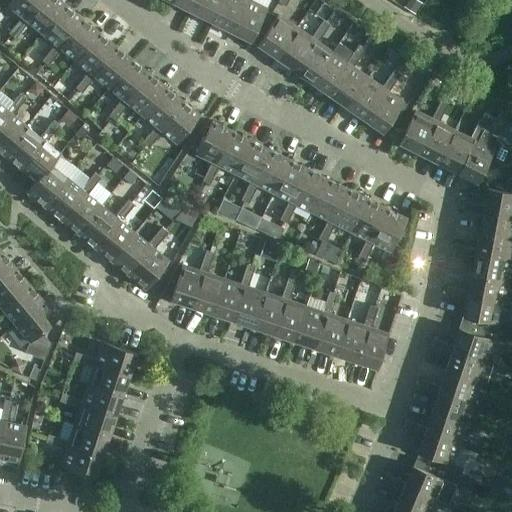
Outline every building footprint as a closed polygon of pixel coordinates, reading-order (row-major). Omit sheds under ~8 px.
[(41,0),(12,0),(9,4),(23,16),(16,24),(22,30),(29,21),(26,19),(41,0)] [(41,0),(26,19),(29,21),(42,32),(65,5),(58,0),(41,0)] [(173,0),(172,2),(192,12),(197,0),(173,0)] [(197,0),(192,12),(211,21),(221,0),(197,0)] [(221,0),(211,21),(230,31),(245,0),(221,0)] [(245,0),(230,31),(250,41),(266,9),(250,1),(250,0),(245,0)] [(65,5),(42,32),(56,43),(49,52),(56,57),(62,49),(59,46),(81,19),(65,5)] [(276,57),(296,28),(278,15),(258,45),(276,57)] [(59,46),(62,49),(76,60),(98,33),(81,19),(59,46)] [(324,34),(330,25),(323,20),(317,29),(324,34)] [(15,39),(22,30),(16,24),(8,34),(15,39)] [(314,40),(311,38),(296,28),(276,57),(294,70),(314,40)] [(311,82),(332,53),(318,43),(324,34),(317,29),(311,38),(314,40),(294,70),(311,82)] [(115,46),(98,33),(76,60),(89,71),(83,79),(89,84),(96,76),(93,74),(115,46)] [(311,82),(329,95),(349,65),(346,63),(352,54),(353,53),(339,44),(332,53),(311,82)] [(353,53),(352,54),(359,59),(365,50),(358,45),(353,53)] [(96,76),(109,87),(132,60),(115,46),(93,74),(96,76)] [(42,61),(48,66),(56,57),(49,52),(42,61)] [(329,95),(347,107),(367,78),(353,67),(359,59),(352,54),(346,63),(349,65),(329,95)] [(122,112),(129,104),(126,101),(148,74),(132,60),(109,87),(123,98),(116,107),(122,112)] [(395,83),(401,75),(394,70),(388,79),(395,83)] [(165,87),(148,74),(126,101),(129,104),(143,115),(165,87)] [(347,107),(364,119),(385,90),(381,87),(367,78),(347,107)] [(83,79),(75,88),(82,93),(89,84),(83,79)] [(388,92),(395,83),(388,79),(381,87),(385,90),(364,119),(383,132),(403,103),(388,92)] [(156,139),(163,131),(159,128),(182,101),(165,87),(143,115),(156,126),(149,134),(156,139)] [(459,92),(455,100),(465,105),(469,97),(459,92)] [(19,107),(26,99),(20,93),(13,102),(19,107)] [(443,113),(448,104),(441,100),(436,110),(443,113)] [(163,131),(176,143),(199,115),(182,101),(159,128),(163,131)] [(13,102),(6,110),(9,113),(0,123),(0,151),(4,154),(26,126),(13,115),(19,107),(13,102)] [(0,123),(9,113),(6,110),(0,104),(0,123)] [(116,107),(109,115),(115,121),(122,112),(116,107)] [(436,110),(431,119),(435,121),(419,153),(438,163),(454,131),(438,123),(443,113),(436,110)] [(431,119),(415,111),(399,143),(419,153),(435,121),(431,119)] [(487,123),(490,125),(494,118),(484,113),(481,120),(479,119),(474,129),(482,133),(487,123)] [(53,134),(60,126),(53,121),(47,129),(53,134)] [(214,175),(219,165),(216,164),(232,131),(212,121),(196,153),(212,161),(207,171),(214,175)] [(494,127),(490,125),(487,123),(482,133),(474,129),(469,138),(473,140),(457,172),(477,182),(483,172),(485,173),(511,162),(511,149),(507,143),(498,138),(491,134),(494,127)] [(4,154),(20,168),(43,140),(40,137),(26,126),(4,154)] [(75,135),(81,140),(88,132),(82,126),(75,135)] [(20,168),(36,181),(37,181),(51,164),(51,165),(60,154),(46,143),(53,134),(47,129),(40,137),(43,140),(20,168)] [(251,141),(232,131),(216,164),(219,165),(235,173),(251,141)] [(438,163),(457,172),(473,140),(469,138),(454,131),(438,163)] [(142,143),(149,148),(156,139),(149,134),(142,143)] [(271,151),(251,141),(235,173),(250,181),(245,190),(253,194),(258,185),(254,183),(271,151)] [(290,160),(271,151),(254,183),(258,185),(274,193),(290,160)] [(106,165),(116,173),(122,166),(112,158),(106,165)] [(309,170),(290,160),(274,193),(289,200),(284,210),(292,213),(297,204),(293,202),(309,170)] [(68,178),(51,165),(51,164),(37,181),(36,181),(27,192),(45,206),(68,178)] [(328,180),(309,170),(293,202),(297,204),(312,212),(328,180)] [(210,185),(214,175),(207,171),(202,181),(210,185)] [(94,186),(101,178),(94,173),(88,181),(94,186)] [(45,206),(61,220),(84,192),(81,189),(68,178),(45,206)] [(474,204),(472,212),(483,214),(484,210),(511,215),(511,178),(507,180),(505,191),(488,188),(484,206),(474,204)] [(348,189),(328,180),(312,212),(328,220),(323,229),(330,233),(335,223),(332,222),(348,189)] [(88,181),(81,189),(84,192),(61,220),(78,234),(101,205),(88,194),(94,186),(88,181)] [(367,199),(348,189),(332,222),(335,223),(351,231),(367,199)] [(241,200),(248,204),(253,194),(245,190),(241,200)] [(386,209),(367,199),(351,231),(366,239),(361,248),(369,252),(374,243),(370,241),(386,209)] [(134,205),(128,200),(121,208),(128,214),(134,205)] [(462,210),(472,212),(474,204),(463,202),(462,210)] [(118,219),(115,216),(101,205),(78,234),(95,247),(118,219)] [(95,247),(112,261),(134,233),(121,222),(128,214),(121,208),(115,216),(118,219),(95,247)] [(406,219),(386,209),(370,241),(374,243),(390,251),(406,219)] [(287,223),(292,213),(284,210),(279,219),(287,223)] [(511,215),(484,210),(483,214),(480,231),(511,237),(511,215)] [(161,241),(168,233),(161,227),(155,236),(161,241)] [(318,239),(325,243),(330,233),(323,229),(318,239)] [(464,255),(475,257),(476,253),(511,259),(511,255),(511,253),(511,237),(480,231),(476,249),(466,247),(464,255)] [(112,261),(128,275),(151,247),(148,244),(134,233),(112,261)] [(155,236),(148,244),(151,247),(128,275),(145,288),(168,261),(154,249),(161,241),(155,236)] [(264,241),(259,256),(275,261),(280,247),(264,241)] [(455,245),(454,251),(453,253),(464,255),(466,247),(455,245)] [(364,262),(369,252),(361,248),(357,258),(364,262)] [(214,253),(206,251),(202,261),(210,264),(214,253)] [(0,252),(0,281),(15,268),(1,252),(0,252)] [(475,257),(471,274),(507,280),(511,281),(511,259),(476,253),(475,257)] [(203,273),(192,307),(212,313),(223,279),(207,274),(210,264),(202,261),(199,271),(203,273)] [(178,264),(160,296),(192,307),(203,273),(199,271),(178,264)] [(251,277),(255,267),(247,264),(243,275),(251,277)] [(0,314),(4,311),(2,308),(29,285),(15,268),(0,281),(0,314)] [(456,297),(467,299),(467,295),(509,303),(509,299),(504,298),(507,280),(471,274),(468,291),(458,289),(456,297)] [(243,275),(240,285),(244,286),(233,320),(253,327),(264,293),(248,288),(251,277),(243,275)] [(292,291),(296,281),(288,278),(284,289),(292,291)] [(223,279),(212,313),(233,320),(244,286),(240,285),(223,279)] [(2,308),(4,311),(15,325),(43,301),(29,285),(2,308)] [(445,295),(456,297),(458,289),(447,287),(445,295)] [(285,300),(274,334),(294,341),(305,307),(289,301),(292,291),(284,289),(281,299),(285,300)] [(333,305),(337,294),(329,292),(326,302),(333,305)] [(285,300),(281,299),(264,293),(253,327),(273,334),(285,300)] [(467,299),(463,317),(483,321),(482,327),(496,332),(499,324),(508,326),(511,305),(511,303),(509,303),(467,295),(467,299)] [(43,301),(15,325),(30,342),(57,319),(43,301)] [(315,348),(335,355),(346,320),(330,315),(333,305),(326,302),(322,312),(326,314),(315,348)] [(378,308),(370,305),(366,316),(374,319),(378,308)] [(294,341),(315,348),(326,314),(322,312),(305,307),(294,341)] [(367,327),(356,361),(377,368),(388,334),(371,329),(374,319),(366,316),(363,326),(367,327)] [(346,320),(335,355),(356,361),(367,327),(363,326),(346,320)] [(441,350),(451,354),(453,349),(492,363),(494,359),(488,357),(494,340),(460,329),(454,346),(444,342),(441,350)] [(433,339),(431,347),(441,350),(444,342),(433,339)] [(84,364),(94,367),(95,363),(129,374),(136,353),(102,342),(97,359),(86,356),(84,364)] [(446,370),(480,382),(485,384),(492,363),(453,349),(451,354),(446,370)] [(73,360),(84,364),(86,356),(76,352),(73,360)] [(38,353),(28,377),(36,380),(46,356),(38,353)] [(15,359),(10,368),(21,374),(26,364),(15,359)] [(95,363),(94,367),(88,384),(122,395),(129,374),(95,363)] [(440,387),(430,383),(427,391),(437,395),(439,391),(479,404),(480,400),(474,398),(480,382),(446,370),(440,387)] [(430,383),(420,380),(417,388),(427,391),(430,383)] [(70,405),(80,408),(81,404),(115,415),(122,395),(88,384),(83,400),(73,397),(70,405)] [(432,411),(466,423),(471,406),(477,408),(479,404),(439,391),(437,395),(432,411)] [(62,393),(60,401),(70,405),(73,397),(62,393)] [(10,412),(13,401),(4,400),(2,410),(10,412)] [(81,404),(80,408),(75,425),(108,436),(115,415),(81,404)] [(0,457),(18,461),(19,459),(26,426),(8,422),(10,412),(2,410),(0,420),(4,422),(0,440),(0,457)] [(414,432),(424,436),(425,432),(465,445),(466,441),(460,439),(466,423),(432,411),(426,428),(416,424),(414,432)] [(403,429),(414,432),(416,424),(406,421),(403,429)] [(69,441),(59,438),(56,446),(66,449),(68,445),(102,456),(108,436),(75,425),(69,441)] [(424,436),(413,466),(445,480),(457,485),(469,451),(464,449),(465,445),(425,432),(424,436)] [(49,434),(46,442),(56,446),(59,438),(49,434)] [(95,478),(102,456),(68,445),(66,449),(61,466),(95,478)] [(445,480),(413,466),(405,483),(396,479),(392,486),(402,490),(404,487),(442,503),(448,505),(457,485),(445,480)] [(385,474),(382,482),(392,486),(396,479),(385,474)] [(404,487),(402,490),(395,506),(408,511),(431,511),(435,505),(441,507),(442,503),(404,487)]
